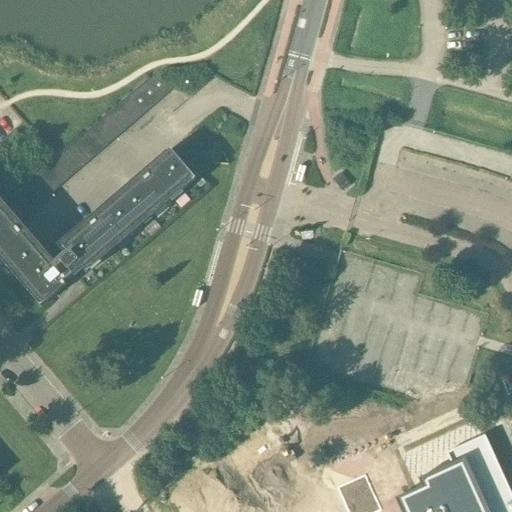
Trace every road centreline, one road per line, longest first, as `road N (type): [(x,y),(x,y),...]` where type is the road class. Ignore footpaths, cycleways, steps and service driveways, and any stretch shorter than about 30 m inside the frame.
road 1 (tertiary): [(102,468),(186,376),(214,332),(281,120)]
road 2 (residential): [(281,120),(217,97),(199,104),(56,225)]
road 3 (residential): [(102,468),(0,349)]
road 4 (tertiary): [(281,120),(314,0)]
